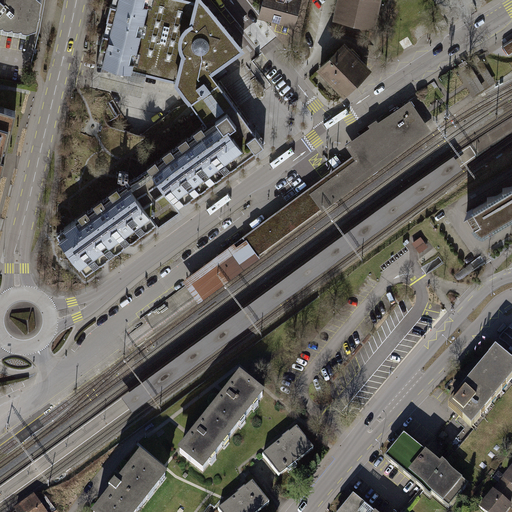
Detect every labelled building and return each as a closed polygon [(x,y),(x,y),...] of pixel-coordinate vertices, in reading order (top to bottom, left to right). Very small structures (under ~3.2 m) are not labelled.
[(0,0),(0,79),(24,83),(37,23),(42,0),(0,0)] [(107,47),(102,65),(123,70),(174,83),(189,101),(217,81),(213,75),(206,66),(235,46),(229,39),(198,1),(197,7),(183,4),(167,0),(111,0),(102,39),(101,46),(107,47)] [(300,0),(260,0),(257,14),(295,25),(300,0)] [(338,0),(335,16),(373,24),(377,0),(338,0)] [(342,45),(320,67),(345,92),(367,71),(342,45)] [(217,81),(189,101),(208,127),(150,170),(177,207),(264,144),(217,81)] [(367,129),(383,151),(387,156),(389,160),(433,129),(431,126),(429,124),(411,98),(378,121),(376,118),(372,121),(368,124),(370,127),(367,129)] [(0,173),(15,110),(0,106),(0,173)] [(354,155),(307,188),(312,194),(322,208),(389,160),(387,156),(383,151),(367,129),(346,144),(354,155)] [(122,397),(131,410),(413,203),(462,167),(454,155),(399,194),(342,235),(288,274),(122,397)] [(150,170),(128,185),(156,223),(177,207),(150,170)] [(511,180),(466,208),(483,235),(511,217),(511,180)] [(58,236),(86,274),(156,223),(128,185),(58,236)] [(312,194),(307,188),(244,236),(246,238),(258,255),(322,208),(312,194)] [(421,236),(412,242),(419,253),(428,247),(421,236)] [(258,255),(246,238),(236,245),(234,242),(184,279),(188,284),(199,300),(259,256),(258,255)] [(511,368),(496,355),(451,409),(507,455),(511,449),(511,368)] [(232,436),(263,397),(238,377),(208,416),(232,436)] [(201,474),(232,436),(208,416),(176,455),(201,474)] [(263,459),(278,478),(313,452),(298,432),(263,459)] [(439,465),(437,468),(401,438),(382,461),(428,499),(430,497),(447,511),(466,488),(439,465)] [(138,511),(162,481),(133,459),(91,511),(138,511)] [(511,465),(499,481),(511,491),(511,465)] [(217,510),(218,511),(258,511),(266,507),(249,486),(217,510)] [(478,511),(479,511),(506,511),(509,508),(491,494),(478,511)] [(43,511),(33,498),(14,511),(43,511)] [(365,511),(351,499),(340,511),(365,511)]
